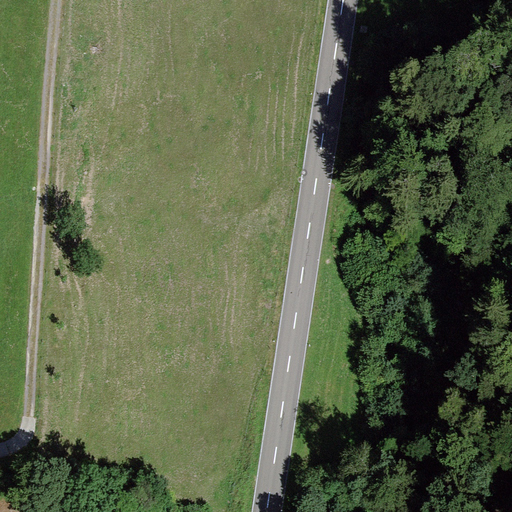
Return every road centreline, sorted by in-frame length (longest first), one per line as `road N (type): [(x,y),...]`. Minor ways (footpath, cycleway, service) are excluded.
road 1 (tertiary): [(266,511),(339,0)]
road 2 (track): [(0,465),(17,473),(57,0)]
